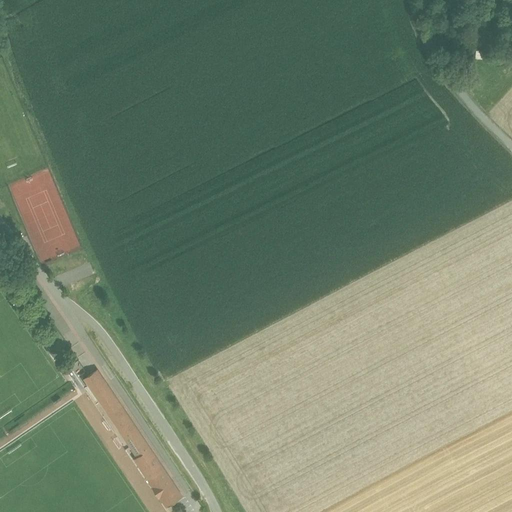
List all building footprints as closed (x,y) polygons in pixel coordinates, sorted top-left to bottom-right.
[(97,368),(94,371),(97,375),(101,382),(111,396),(114,394),(104,378),(97,368)] [(91,378),(87,372),(82,375),(86,382),(88,381),(91,378)] [(97,375),(91,379),(96,385),(101,382),(97,375)] [(91,379),(91,378),(88,381),(138,455),(141,453),(96,385),(91,379)] [(140,432),(114,394),(111,396),(101,382),(96,385),(141,453),(138,455),(170,503),(175,499),(181,495),(182,495),(140,432)]
